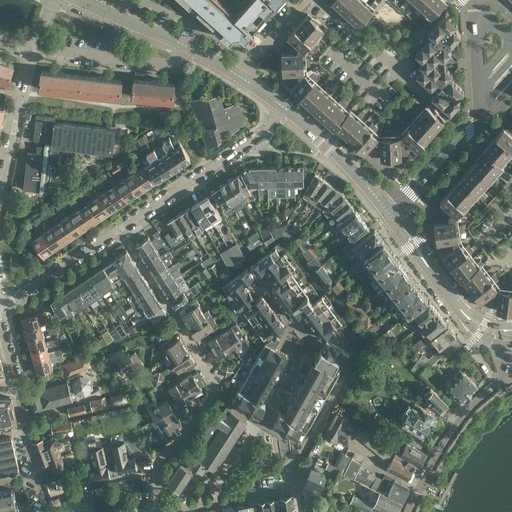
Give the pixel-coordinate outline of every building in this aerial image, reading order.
[(184,0),(229,40),(233,35),(239,35),(244,39),(279,0),(184,0)] [(329,0),(359,26),(365,19),(367,21),(375,12),(373,10),(377,6),(374,3),(370,7),(361,0),(329,0)] [(412,0),(414,1),(410,6),(416,11),(420,6),(428,14),(424,18),(428,21),(432,17),(434,19),(442,10),(440,8),(446,1),(444,0),(412,0)] [(423,62),(426,58),(434,65),(441,58),(444,61),(451,53),(448,50),(461,35),(454,28),(457,25),(445,14),(428,33),(432,37),(415,55),(423,62)] [(337,128),(357,146),(364,153),(366,151),(372,157),(381,156),(381,159),(401,158),(401,155),(410,155),(415,148),(417,150),(444,121),(437,115),(439,113),(430,105),(424,111),(419,107),(414,113),(419,117),(411,126),(407,122),(401,128),(406,132),(402,136),(401,136),(394,137),(394,131),(386,131),(386,137),(379,137),(374,133),(378,129),(372,123),(368,128),(360,120),(364,116),(360,113),(354,119),(350,115),(343,109),(347,105),(341,99),(337,104),(329,96),(333,92),(327,87),(323,91),(314,83),(318,79),(313,74),(308,78),(304,73),(303,66),(309,66),(308,58),(303,59),(302,52),(303,51),(307,46),(311,50),(317,44),(312,40),(320,32),(324,36),(327,33),(323,29),(325,27),(316,19),(314,21),(307,15),(287,37),(289,38),(283,45),(284,53),(281,54),(282,74),(285,74),(285,82),(291,88),(290,90),(333,129),(335,127),(337,129),(337,128)] [(416,76),(431,90),(434,93),(431,97),(450,114),(461,102),(457,99),(464,91),(449,78),(452,74),(445,67),(441,71),(434,65),(426,58),(423,62),(419,65),(423,69),(416,76)] [(0,60),(0,79),(7,82),(7,81),(8,81),(10,75),(9,75),(13,65),(0,60)] [(81,76),(56,73),(41,71),(39,81),(38,81),(38,87),(39,87),(39,89),(50,90),(50,89),(68,91),(68,92),(79,93),(81,76)] [(121,80),(105,78),(81,76),(79,93),(90,94),(90,93),(108,95),(108,96),(119,97),(119,96),(120,96),(121,90),(120,90),(121,80)] [(174,83),(158,81),(134,78),(132,89),(131,89),(131,95),(132,95),(132,96),(142,97),(142,96),(161,98),(161,99),(172,100),(172,99),(173,99),(174,93),(173,93),(174,83)] [(215,124),(218,132),(229,130),(230,134),(244,125),(238,106),(234,104),(223,107),(220,97),(217,94),(205,98),(205,96),(190,100),(198,129),(199,129),(215,124)] [(115,129),(111,128),(54,122),(55,116),(36,114),(33,140),(44,141),(44,148),(37,147),(37,153),(26,152),(22,189),(39,191),(39,192),(44,192),(44,184),(54,185),(58,145),(112,151),(115,129)] [(199,129),(198,129),(200,138),(203,137),(207,149),(221,140),(218,132),(215,124),(199,129)] [(511,284),(506,283),(505,289),(498,288),(494,283),(499,279),(494,273),(489,277),(485,272),(483,269),(480,265),(483,263),(480,260),(475,263),(468,254),(473,251),(468,244),(464,248),(460,243),(458,239),(457,233),(463,232),(462,225),(456,226),(455,220),(456,216),(460,211),(464,215),(470,209),(465,205),(473,197),(477,201),(483,195),(478,191),(486,183),(490,187),(496,181),(491,177),(495,172),(498,169),(501,166),(503,168),(506,165),(502,161),(509,153),(511,155),(511,128),(509,125),(505,130),(503,128),(483,150),(485,152),(483,154),(482,156),(480,158),(440,201),(442,203),(435,211),(437,223),(434,223),(437,243),(440,243),(441,249),(445,255),(443,256),(461,280),(463,278),(467,283),(481,301),(483,299),(488,306),(497,307),(496,310),(511,311),(511,284)] [(166,140),(182,164),(189,160),(177,139),(172,142),(169,138),(166,140)] [(166,140),(165,141),(162,143),(167,151),(163,154),(174,170),(182,164),(166,140)] [(150,151),(166,175),(174,170),(163,154),(159,157),(154,149),(150,151)] [(145,165),(156,182),(166,175),(150,151),(146,153),(151,162),(145,165)] [(125,160),(117,165),(119,169),(128,163),(125,160)] [(145,188),(152,183),(155,181),(155,182),(156,182),(145,165),(144,166),(144,165),(133,172),(145,188)] [(294,185),(293,165),(284,166),(285,196),(294,196),(294,185)] [(302,165),(293,165),(294,185),(303,185),(303,177),(307,177),(311,169),(302,165)] [(266,166),(257,167),(258,187),(258,195),(262,195),(262,187),(267,187),(266,166)] [(267,197),(276,196),(275,166),(266,166),(267,187),(267,197)] [(276,196),(285,196),(284,166),(275,166),(276,196)] [(248,187),(258,187),(257,167),(245,167),(242,169),(241,173),(248,187)] [(133,172),(126,176),(125,177),(136,194),(145,188),(133,172)] [(303,194),(306,197),(309,199),(323,178),(314,172),(303,194)] [(248,187),(241,173),(231,180),(229,179),(228,180),(228,182),(239,198),(250,191),(248,187)] [(125,177),(119,181),(115,184),(127,200),(136,194),(125,177)] [(316,204),(332,185),(323,178),(309,199),(316,204)] [(219,186),(220,187),(231,204),(239,198),(228,182),(222,186),(221,185),(219,186)] [(106,190),(117,206),(127,200),(115,184),(106,190)] [(323,209),(340,191),(332,185),(316,204),(323,209)] [(231,204),(220,187),(213,191),(212,190),(211,191),(223,209),(231,204)] [(97,196),(108,212),(117,206),(106,190),(97,196)] [(328,216),(347,200),(340,191),(323,209),(328,216)] [(97,196),(88,202),(99,219),(108,212),(97,196)] [(208,196),(200,201),(213,223),(222,218),(208,196)] [(347,200),(328,216),(329,217),(330,216),(331,218),(335,215),(338,219),(353,208),(347,200)] [(205,228),(213,223),(200,201),(192,206),(205,228)] [(90,225),(94,222),(99,219),(88,202),(79,208),(90,225)] [(189,207),(181,213),(193,232),(201,226),(189,207)] [(79,208),(76,211),(69,215),(80,231),(90,225),(79,208)] [(342,232),(343,233),(361,219),(355,210),(336,225),(337,226),(337,229),(339,232),(342,232)] [(181,213),(173,218),(186,237),(193,232),(181,213)] [(69,215),(61,220),(60,221),(71,238),(80,231),(69,215)] [(173,245),(178,242),(186,237),(173,218),(166,222),(174,235),(170,237),(167,233),(161,237),(163,240),(167,246),(168,247),(173,244),(173,245)] [(349,242),(368,228),(361,219),(343,233),(344,235),(344,237),(346,240),(348,240),(349,242)] [(60,221),(54,225),(51,227),(62,244),(71,238),(60,221)] [(294,224),(290,231),(292,234),(298,228),(294,224)] [(286,225),(277,227),(278,236),(281,235),(286,225)] [(290,231),(286,225),(281,235),(289,242),(294,237),(292,234),(290,231)] [(259,230),(267,242),(274,237),(266,226),(259,230)] [(51,227),(41,233),(52,250),(62,244),(51,227)] [(298,228),(292,234),(294,237),(295,238),(296,238),(302,233),(298,228)] [(352,247),(354,245),(364,256),(382,242),(373,230),(355,244),(352,240),(345,246),(349,251),(354,248),(352,247)] [(134,245),(140,255),(163,240),(161,237),(157,231),(152,234),(155,238),(150,241),(148,237),(134,245)] [(43,257),(50,251),(52,250),(41,233),(32,240),(43,257)] [(296,238),(300,244),(306,239),(302,233),(296,238)] [(263,241),(260,236),(253,240),(256,245),(263,241)] [(304,249),(309,246),(311,244),(306,239),(300,244),(304,249)] [(140,255),(145,261),(158,253),(156,249),(160,246),(161,247),(163,246),(164,248),(167,246),(163,240),(140,255)] [(256,245),(253,240),(248,244),(251,249),(256,245)] [(382,242),(364,256),(357,262),(364,271),(390,252),(382,242)] [(228,247),(235,259),(241,256),(234,244),(228,247)] [(307,260),(313,256),(315,254),(309,246),(304,249),(301,252),(307,260)] [(235,259),(228,247),(221,251),(229,263),(235,259)] [(190,259),(192,257),(197,254),(193,248),(186,252),(190,259)] [(280,256),(275,248),(250,266),(256,274),(266,267),(281,256),(280,256)] [(112,259),(112,260),(103,266),(111,279),(116,275),(114,272),(119,269),(122,275),(136,266),(126,251),(112,259)] [(145,261),(149,268),(166,256),(164,252),(160,255),(158,253),(145,261)] [(390,252),(364,271),(362,273),(364,276),(369,272),(374,279),(397,261),(390,252)] [(284,253),(280,256),(281,256),(266,267),(271,274),(289,261),(284,253)] [(201,260),(197,254),(192,257),(195,263),(201,260)] [(210,263),(205,255),(200,258),(203,262),(205,266),(210,263)] [(149,268),(153,274),(166,265),(164,262),(168,259),(166,256),(149,268)] [(312,269),(319,265),(320,264),(313,256),(307,260),(306,261),(312,269)] [(295,269),(289,261),(271,274),(276,282),(295,269)] [(397,261),(374,279),(381,288),(405,271),(397,262),(397,261)] [(168,268),(166,265),(153,274),(157,280),(176,267),(180,265),(178,262),(168,268)] [(220,275),(213,263),(207,267),(214,279),(220,275)] [(331,281),(319,265),(312,269),(324,285),(331,281)] [(103,266),(103,267),(96,271),(109,289),(114,296),(120,292),(111,279),(103,266)] [(119,286),(140,273),(136,266),(122,275),(125,278),(117,283),(119,286)] [(181,274),(176,267),(157,280),(161,287),(174,278),(181,274)] [(223,288),(228,295),(243,284),(253,277),(248,270),(223,288)] [(109,289),(96,271),(90,275),(102,294),(109,289)] [(405,271),(381,288),(377,292),(380,296),(385,293),(389,298),(412,280),(405,271)] [(131,288),(144,279),(140,273),(119,286),(122,290),(129,285),(131,288)] [(161,287),(165,293),(183,281),(189,278),(186,274),(176,281),(174,278),(161,287)] [(216,283),(209,274),(205,277),(212,286),(216,283)] [(297,282),(291,274),(272,289),(277,296),(297,282)] [(102,294),(90,275),(83,280),(96,298),(102,294)] [(144,279),(131,288),(133,291),(126,296),(128,299),(148,286),(144,279)] [(96,298),(83,280),(77,284),(89,302),(96,298)] [(412,280),(389,298),(394,305),(390,308),(392,311),(419,290),(412,281),(412,280)] [(165,293),(169,300),(187,287),(183,281),(165,293)] [(302,289),(297,282),(277,296),(282,303),(302,289)] [(194,283),(187,287),(169,300),(174,307),(187,298),(199,291),(194,283)] [(339,289),(335,283),(328,288),(332,294),(339,289)] [(89,302),(77,284),(70,288),(83,307),(89,302)] [(225,298),(230,304),(248,291),(243,284),(228,295),(229,295),(225,298)] [(132,305),(153,292),(148,286),(128,299),(132,305)] [(83,307),(70,288),(64,293),(73,307),(76,311),(83,307)] [(288,311),(307,297),(302,289),(282,303),(288,311)] [(213,290),(209,293),(217,304),(221,302),(213,290)] [(419,290),(392,311),(393,313),(398,310),(403,317),(426,299),(419,290)] [(248,291),(230,304),(235,312),(254,298),(248,291)] [(122,321),(129,316),(157,298),(153,292),(132,305),(124,311),(118,315),(122,321)] [(340,292),(335,295),(340,302),(345,298),(340,292)] [(73,307),(64,293),(57,297),(70,316),(73,313),(70,309),(73,307)] [(242,310),(248,318),(268,304),(262,296),(242,310)] [(70,316),(57,297),(50,301),(60,316),(63,313),(67,318),(70,316)] [(312,304),(307,297),(288,311),(293,319),(302,312),(313,304),(312,304)] [(322,297),(312,304),(313,304),(302,312),(308,321),(328,306),(322,297)] [(354,302),(350,297),(342,304),(346,309),(354,302)] [(133,323),(140,319),(161,305),(157,298),(129,316),(133,323)] [(186,312),(181,316),(186,323),(202,313),(197,306),(199,305),(196,300),(183,308),(186,312)] [(417,328),(437,312),(428,301),(406,318),(415,329),(417,328)] [(248,318),(253,325),(273,311),(268,304),(248,318)] [(118,315),(124,311),(120,305),(114,309),(118,315)] [(152,321),(166,312),(161,305),(140,319),(143,322),(150,317),(152,321)] [(308,321),(315,330),(335,315),(328,306),(308,321)] [(363,317),(357,308),(349,313),(356,322),(363,317)] [(186,323),(191,331),(212,317),(207,310),(202,313),(186,323)] [(253,325),(258,333),(278,318),(273,311),(253,325)] [(446,323),(437,312),(417,328),(423,336),(420,338),(418,336),(407,345),(415,346),(425,338),(425,339),(446,323)] [(25,329),(40,325),(37,314),(22,318),(25,329)] [(75,315),(71,317),(75,324),(79,322),(75,315)] [(341,324),(335,315),(315,330),(321,338),(341,324)] [(71,327),(75,324),(71,317),(67,320),(71,327)] [(212,317),(191,331),(196,339),(217,325),(212,317)] [(278,318),(258,333),(263,340),(283,326),(278,318)] [(265,344),(239,391),(238,390),(232,401),(301,439),(349,354),(290,322),(280,341),(276,339),(274,342),(271,340),(265,344)] [(121,323),(115,326),(123,337),(128,333),(121,323)] [(230,326),(223,331),(233,348),(241,342),(240,342),(245,338),(236,323),(230,327),(230,326)] [(28,340),(43,336),(40,325),(25,329),(28,340)] [(135,332),(131,325),(126,328),(130,335),(135,332)] [(455,336),(447,325),(431,338),(432,339),(428,342),(432,346),(435,344),(439,348),(455,336)] [(115,326),(110,330),(117,341),(123,337),(115,326)] [(107,330),(101,334),(105,340),(111,336),(107,330)] [(215,336),(225,352),(233,348),(223,331),(215,336)] [(161,340),(158,336),(156,332),(153,334),(158,342),(161,340)] [(391,342),(383,333),(376,338),(378,340),(391,342)] [(28,340),(31,350),(46,346),(58,343),(56,338),(45,341),(43,336),(28,340)] [(215,336),(207,341),(218,358),(225,352),(215,336)] [(461,344),(455,336),(439,348),(445,356),(461,344)] [(98,346),(105,342),(102,337),(95,342),(98,346)] [(169,339),(160,345),(168,357),(184,346),(179,338),(171,343),(169,339)] [(84,350),(81,343),(74,346),(77,353),(84,350)] [(47,352),(46,346),(31,350),(34,361),(61,354),(59,349),(47,352)] [(184,346),(168,357),(172,364),(189,354),(184,346)] [(143,364),(135,351),(126,357),(121,349),(109,357),(117,369),(125,364),(130,372),(143,364)] [(69,350),(61,354),(34,361),(37,372),(52,368),(50,361),(71,356),(69,350)] [(189,354),(172,364),(177,372),(194,361),(189,354)] [(419,358),(427,362),(429,359),(422,354),(419,358)] [(61,366),(65,376),(90,366),(86,356),(61,366)] [(413,366),(421,371),(427,362),(419,358),(413,366)] [(444,385),(461,401),(461,402),(477,386),(460,370),(444,385)] [(183,378),(193,395),(202,389),(200,387),(204,384),(197,372),(192,375),(191,373),(183,378)] [(92,378),(75,377),(74,395),(91,396),(92,378)] [(164,381),(163,378),(158,381),(154,383),(156,386),(164,381)] [(193,395),(183,378),(175,383),(186,399),(193,395)] [(67,383),(28,393),(32,411),(71,401),(70,397),(73,396),(72,394),(70,395),(67,383)] [(175,383),(168,388),(178,404),(186,399),(175,383)] [(439,412),(447,404),(430,387),(424,393),(430,399),(426,402),(439,412)] [(434,414),(417,404),(420,400),(407,391),(404,397),(413,402),(407,412),(404,411),(400,416),(403,418),(402,419),(423,432),(424,431),(426,430),(428,428),(428,426),(427,426),(428,424),(427,424),(429,420),(430,421),(434,414)] [(110,398),(112,405),(118,403),(116,396),(110,398)] [(0,412),(14,409),(11,397),(0,397),(0,412)] [(91,400),(93,410),(106,408),(105,397),(91,400)] [(146,405),(154,419),(170,408),(165,400),(157,406),(154,400),(146,405)] [(67,408),(69,415),(69,416),(85,412),(84,404),(67,408)] [(209,419),(202,429),(207,433),(195,452),(191,450),(190,452),(188,450),(183,457),(185,459),(182,465),(180,464),(167,484),(178,492),(192,471),(190,471),(194,465),(201,469),(209,473),(213,467),(213,468),(246,418),(232,409),(226,404),(214,423),(209,419)] [(154,419),(159,426),(175,416),(170,408),(154,419)] [(0,426),(10,424),(17,422),(14,409),(0,412),(0,426)] [(353,436),(354,434),(359,426),(347,419),(348,418),(336,411),(323,435),(335,442),(336,440),(347,446),(353,436)] [(189,413),(185,416),(181,418),(183,421),(191,416),(189,413)] [(370,422),(381,429),(386,420),(375,413),(370,422)] [(180,424),(175,416),(159,426),(164,434),(180,424)] [(70,422),(50,425),(51,433),(71,431),(70,422)] [(354,434),(359,438),(368,428),(361,422),(359,426),(354,434)] [(359,438),(364,442),(372,432),(368,428),(359,438)] [(364,442),(368,446),(377,436),(372,432),(364,442)] [(382,440),(377,436),(368,446),(373,450),(382,440)] [(0,448),(12,445),(10,437),(0,439),(0,448)] [(42,439),(32,443),(40,466),(50,463),(53,472),(65,469),(61,455),(55,440),(44,444),(42,439)] [(373,450),(378,454),(386,444),(382,440),(373,450)] [(124,443),(112,445),(116,462),(115,462),(117,474),(137,470),(134,458),(127,459),(124,443)] [(405,459),(418,466),(424,453),(411,446),(405,443),(399,455),(405,459)] [(88,463),(87,463),(88,468),(89,471),(88,471),(91,483),(110,478),(107,467),(106,467),(102,447),(101,446),(101,444),(90,446),(91,452),(90,452),(91,455),(93,462),(88,463)] [(378,454),(383,458),(391,448),(386,444),(378,454)] [(0,456),(14,453),(12,445),(0,448),(0,456)] [(383,458),(389,463),(395,451),(391,448),(383,458)] [(405,459),(399,455),(395,451),(389,463),(386,469),(406,479),(411,469),(415,471),(418,466),(405,459)] [(0,456),(0,465),(16,461),(14,453),(0,456)] [(344,455),(343,456),(337,468),(343,471),(350,458),(344,455)] [(350,458),(343,471),(354,477),(359,467),(361,463),(350,457),(350,458)] [(2,474),(18,470),(16,461),(0,465),(0,476),(2,476),(2,474)] [(354,477),(360,480),(365,470),(359,467),(354,477)] [(310,469),(303,486),(318,493),(325,476),(310,469)] [(365,483),(370,473),(365,470),(360,480),(365,483)] [(371,486),(374,480),(376,476),(370,473),(365,483),(371,486)] [(376,476),(374,480),(371,486),(377,489),(382,479),(376,476)] [(68,479),(60,481),(63,489),(71,487),(68,479)] [(393,480),(385,496),(399,502),(400,500),(402,501),(409,488),(393,480)] [(0,501),(15,498),(13,491),(11,489),(0,491),(0,501)] [(303,490),(303,491),(303,492),(306,511),(320,511),(318,495),(303,490)] [(353,496),(349,503),(366,511),(368,511),(372,506),(384,511),(395,511),(400,503),(399,502),(385,496),(379,492),(372,506),(353,496)] [(278,497),(274,497),(255,501),(256,511),(257,511),(259,511),(258,511),(294,511),(291,494),(278,496),(278,497)] [(0,511),(4,511),(18,509),(17,505),(15,498),(0,501),(0,511)] [(138,508),(138,507),(137,507),(135,505),(135,504),(134,504),(130,505),(129,510),(126,505),(126,504),(126,503),(125,504),(120,502),(121,501),(120,501),(119,502),(114,503),(114,502),(113,503),(109,508),(109,507),(109,508),(108,511),(107,511),(103,511),(102,511),(139,511),(138,511),(137,508),(138,508)] [(256,511),(255,501),(237,504),(238,511),(256,511)]
